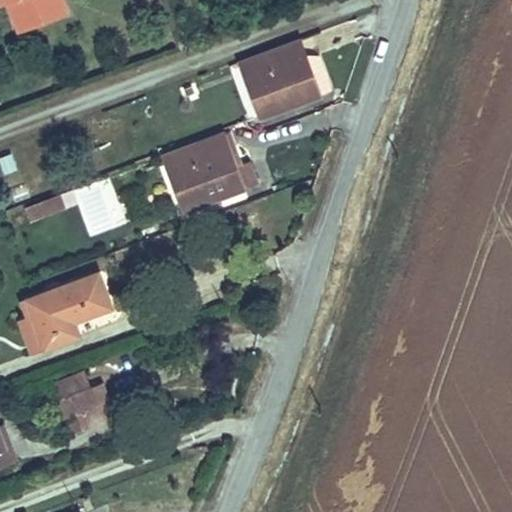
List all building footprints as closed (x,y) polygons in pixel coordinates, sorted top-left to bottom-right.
[(0,0),(0,4),(0,5),(12,36),(62,18),(55,0),(0,0)] [(295,60),(301,58),(296,46),(237,68),(257,119),(315,96),(308,77),(302,79),(295,60)] [(315,61),(301,58),(295,60),(302,79),(308,77),(315,96),(327,92),(315,61)] [(221,137),(164,159),(182,212),(239,187),(221,137)] [(112,176),(73,188),(88,236),(127,224),(112,176)] [(61,192),(21,200),(24,218),(65,210),(61,192)] [(88,278),(20,303),(38,349),(69,337),(63,322),(99,309),(88,278)] [(96,386),(65,398),(77,429),(108,417),(96,386)] [(29,395),(12,403),(17,416),(34,408),(29,395)] [(0,465),(12,462),(0,417),(0,465)]
